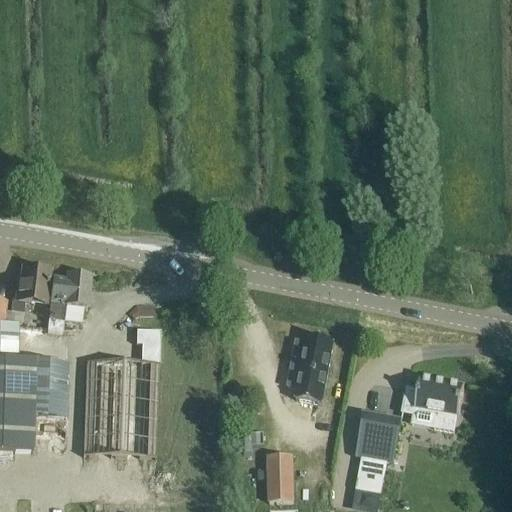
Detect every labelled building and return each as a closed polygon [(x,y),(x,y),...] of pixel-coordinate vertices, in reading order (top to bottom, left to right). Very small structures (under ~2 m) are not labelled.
[(18,282),(16,302),(16,303),(12,303),(10,315),(23,317),(25,306),(46,308),(50,273),(22,270),(21,283),(18,282)] [(49,323),(47,335),(62,337),(64,325),(66,309),(87,311),(88,297),(90,278),(69,275),(68,283),(54,281),(53,287),(52,287),(49,318),(49,323)] [(65,320),(64,354),(78,355),(78,363),(97,364),(98,356),(112,356),(113,322),(96,321),(96,320),(83,319),(82,321),(65,320)] [(0,457),(33,458),(33,422),(66,422),(67,367),(19,366),(20,327),(6,326),(0,325),(0,457)] [(86,385),(83,459),(156,461),(159,367),(160,354),(161,334),(137,333),(136,347),(142,348),(141,367),(86,365),(86,385)] [(165,340),(163,380),(185,381),(185,386),(206,387),(206,382),(211,382),(213,342),(195,341),(195,339),(182,339),(182,341),(165,340)] [(296,402),(322,407),(334,344),(307,339),(306,346),(296,344),(288,389),(298,391),(296,402)] [(407,391),(403,415),(415,417),(417,410),(436,414),(435,419),(436,419),(434,430),(454,434),(457,418),(458,419),(464,389),(420,381),(418,393),(407,391)] [(363,418),(356,459),(362,461),(357,489),(381,493),(386,465),(394,466),(402,424),(363,418)] [(253,459),(251,419),(242,419),(244,459),(253,459)] [(293,462),(270,462),(270,497),(293,497),(293,462)]
